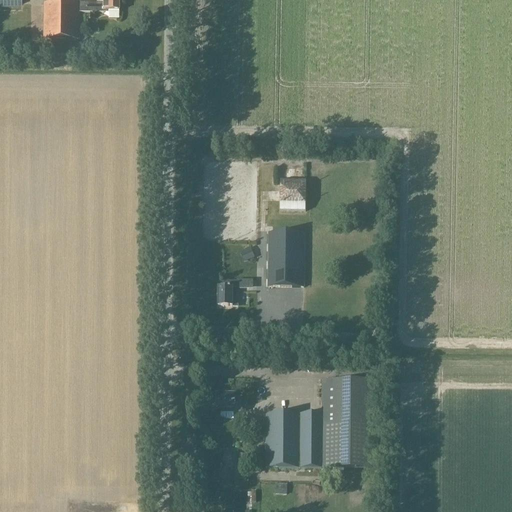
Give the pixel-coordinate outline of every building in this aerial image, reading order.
[(80,3),(80,5),(79,13),(108,13),(108,12),(119,12),(119,0),(103,0),(103,5),(98,5),(98,3),(80,3)] [(80,5),(44,5),(44,41),(79,41),(79,13),(80,5)] [(306,212),(306,181),(280,181),(280,212),(306,212)] [(210,239),(253,239),(253,226),(210,226),(210,239)] [(304,289),(304,235),(269,235),(268,288),(304,289)] [(236,289),(236,283),(222,283),(222,289),(218,289),(218,308),(238,308),(238,289),(236,289)] [(266,416),(266,469),(278,469),(278,470),(379,471),(379,382),(322,383),(322,416),(302,416),(266,416)] [(241,414),(241,400),(236,400),(236,395),(217,395),(217,411),(219,411),(219,414),(241,414)]
